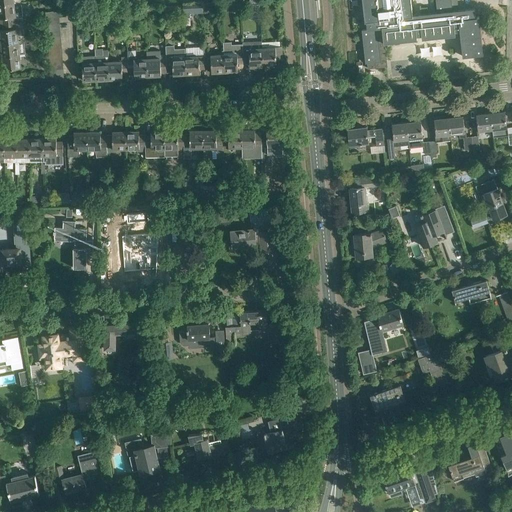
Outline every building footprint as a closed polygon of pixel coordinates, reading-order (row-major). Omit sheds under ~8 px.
[(367,29),(362,30),(365,63),(367,63),(368,68),(387,66),(384,42),(417,39),(416,35),(421,35),(422,38),(455,35),(455,31),(460,31),(462,56),(483,54),(479,16),(477,17),(475,8),(458,10),(456,0),(435,0),(437,12),(412,15),(410,0),(362,0),(365,22),(366,22),(367,29)] [(207,11),(207,7),(219,6),(219,2),(203,3),(203,11),(207,11)] [(0,23),(2,24),(23,22),(20,3),(0,4),(0,23)] [(173,15),(183,14),(183,5),(165,6),(166,19),(173,18),(173,15)] [(135,18),(145,17),(144,7),(134,8),(135,18)] [(23,22),(2,24),(3,29),(0,29),(0,35),(1,43),(18,41),(25,41),(23,22)] [(108,39),(115,39),(115,38),(125,38),(125,30),(108,31),(108,39)] [(263,65),(262,48),(261,40),(248,41),(248,45),(242,45),(243,63),(250,62),(250,66),(263,65)] [(19,54),(18,41),(1,43),(2,56),(19,54)] [(238,63),(243,63),(242,45),(242,43),(231,44),(231,41),(223,41),(224,53),(225,71),(238,70),(238,63)] [(173,74),(186,73),(184,48),(173,48),(173,44),(166,45),(167,71),(173,71),(173,74)] [(147,51),(147,58),(148,76),(161,75),(161,71),(167,71),(166,45),(165,45),(166,54),(160,54),(160,50),(147,51)] [(276,59),(282,59),(282,46),(275,46),(275,47),(262,48),(263,65),(276,64),(276,59)] [(61,55),(60,48),(48,49),(48,56),(61,55)] [(184,48),(186,73),(199,73),(199,69),(205,69),(204,56),(198,56),(198,55),(185,56),(185,48),(184,48)] [(103,55),(95,55),(96,79),(109,79),(108,61),(107,49),(102,50),(103,55)] [(211,72),(225,71),(224,53),(210,54),(210,55),(204,56),(205,69),(211,68),(211,72)] [(19,54),(2,56),(4,69),(21,67),(20,57),(19,54)] [(83,80),(96,79),(95,55),(82,56),(83,80)] [(134,76),(148,76),(147,58),(134,58),(134,60),(127,60),(128,73),(134,73),(134,76)] [(128,73),(127,60),(108,61),(109,79),(123,78),(122,73),(128,73)] [(62,74),(62,69),(49,70),(50,78),(51,78),(63,77),(62,74)] [(511,144),(511,126),(507,127),(505,111),(491,112),(492,129),(493,137),(508,135),(509,145),(511,144)] [(492,129),(491,112),(476,114),(478,131),(492,129)] [(447,117),(450,134),(459,133),(460,138),(463,138),(463,137),(466,137),(465,132),(464,132),(463,116),(447,117)] [(436,141),(450,140),(451,140),(450,134),(447,117),(434,119),(436,135),(435,135),(435,140),(436,141)] [(420,120),(405,122),(408,144),(423,142),(423,141),(420,120)] [(394,145),(408,144),(405,122),(392,123),(394,145),(388,145),(389,158),(395,157),(394,145)] [(376,145),(384,144),(382,128),(366,130),(366,127),(348,129),(350,144),(351,147),(360,146),(360,144),(362,143),(368,142),(367,137),(375,136),(376,145)] [(242,146),(242,129),(228,130),(228,133),(222,133),(223,164),(223,156),(226,156),(228,154),(231,153),(232,151),(234,146),(242,146)] [(261,154),(261,133),(255,133),(255,129),(242,129),(242,146),(249,146),(250,154),(261,154)] [(284,138),(282,138),(282,129),(267,129),(268,153),(275,153),(274,152),(282,152),(282,144),(282,143),(284,143),(284,138)] [(184,157),(184,146),(183,134),(178,134),(178,130),(164,131),(164,147),(164,155),(177,155),(177,157),(184,157)] [(183,134),(184,146),(189,146),(189,147),(203,147),(203,130),(190,130),(190,134),(183,134)] [(203,147),(216,147),(216,160),(220,160),(220,164),(223,164),(222,133),(222,132),(216,132),(216,130),(203,130),(203,147)] [(113,135),(106,135),(106,147),(112,147),(112,148),(126,148),(125,131),(112,131),(113,135)] [(139,131),(125,131),(126,148),(139,148),(139,150),(145,149),(144,134),(139,134),(139,131)] [(150,147),(164,147),(164,131),(151,131),(151,134),(144,134),(145,149),(145,156),(150,156),(150,147)] [(74,135),(67,135),(68,156),(78,156),(78,149),(87,149),(87,132),(74,132),(74,135)] [(100,132),(87,132),(87,149),(94,148),(96,156),(106,156),(106,147),(106,135),(101,135),(100,132)] [(466,137),(463,137),(463,138),(465,150),(473,149),(472,136),(466,137)] [(17,162),(19,162),(30,162),(30,138),(17,139),(17,162)] [(43,161),(43,155),(43,138),(30,138),(30,162),(41,162),(41,167),(45,167),(45,164),(45,161),(43,161)] [(56,138),(43,138),(43,155),(43,161),(45,161),(45,164),(63,164),(63,141),(56,141),(56,138)] [(15,162),(17,162),(17,139),(4,139),(4,156),(4,162),(15,162)] [(430,141),(423,141),(423,142),(425,154),(431,153),(431,157),(432,157),(430,141)] [(486,164),(490,176),(497,173),(500,172),(497,163),(486,164)] [(379,176),(365,178),(353,179),(354,187),(350,188),(352,213),(367,211),(365,187),(380,185),(379,176)] [(473,227),(473,228),(488,222),(487,218),(492,217),(492,219),(507,213),(502,200),(505,199),(504,195),(500,197),(494,179),(492,180),(485,182),(486,183),(477,187),(487,214),(471,220),(473,227)] [(204,197),(223,197),(223,180),(219,180),(219,183),(203,183),(204,197)] [(87,193),(88,199),(94,199),(97,195),(97,189),(91,189),(87,193)] [(68,192),(61,192),(61,202),(69,202),(68,192)] [(87,200),(87,199),(87,192),(76,192),(76,195),(72,195),(72,200),(87,200)] [(388,208),(392,218),(400,215),(396,205),(388,208)] [(436,208),(420,213),(421,214),(422,213),(424,220),(415,224),(423,246),(437,241),(435,234),(443,230),(445,234),(454,231),(446,210),(438,214),(436,208)] [(87,230),(76,229),(76,220),(62,220),(62,228),(55,227),(54,240),(55,240),(55,239),(73,241),(73,242),(74,242),(74,241),(75,241),(76,241),(76,249),(73,249),(73,268),(87,267),(87,252),(93,252),(93,242),(86,242),(87,230)] [(354,255),(356,255),(356,256),(373,255),(372,248),(387,242),(382,228),(371,233),(354,234),(354,236),(352,236),(354,255)] [(3,258),(0,258),(0,272),(9,272),(8,268),(32,266),(30,247),(27,247),(25,229),(14,230),(15,244),(11,244),(11,248),(2,249),(3,258)] [(234,245),(229,245),(229,260),(241,259),(241,262),(250,261),(250,259),(258,258),(258,257),(269,256),(268,244),(281,244),(280,230),(282,230),(282,229),(262,230),(262,231),(263,231),(263,233),(233,235),(234,245)] [(157,233),(112,237),(115,277),(129,276),(129,271),(145,270),(144,250),(158,249),(157,233)] [(452,289),(455,300),(465,297),(467,304),(491,297),(486,279),(452,289)] [(511,304),(507,291),(499,294),(502,301),(501,301),(503,306),(504,306),(506,313),(511,310),(511,304)] [(372,318),(364,321),(371,349),(372,354),(373,354),(384,351),(382,342),(379,329),(382,328),(382,329),(403,322),(402,317),(399,308),(392,310),(391,307),(372,313),(374,318),(372,318)] [(241,325),(226,326),(225,326),(226,340),(234,339),(234,333),(250,332),(250,329),(258,329),(258,331),(268,330),(269,341),(279,340),(278,323),(268,324),(267,309),(240,311),(241,325)] [(216,337),(210,337),(209,323),(203,323),(203,322),(199,322),(199,320),(187,321),(188,329),(187,329),(187,331),(179,331),(180,342),(183,345),(188,345),(191,342),(190,339),(203,338),(204,347),(217,346),(216,337)] [(140,322),(105,325),(104,349),(116,349),(116,333),(140,332),(141,335),(148,334),(148,339),(154,338),(153,323),(140,324),(140,322)] [(85,348),(84,341),(82,341),(81,328),(71,329),(72,337),(69,337),(68,335),(67,335),(67,336),(58,337),(57,334),(48,335),(48,334),(42,335),(43,341),(44,341),(44,344),(40,344),(41,356),(46,355),(47,369),(61,367),(60,353),(61,353),(61,355),(70,354),(69,352),(74,352),(74,359),(84,358),(83,349),(85,348)] [(12,369),(23,367),(18,337),(3,340),(3,341),(0,341),(0,365),(11,363),(12,369)] [(93,342),(95,358),(103,357),(101,341),(93,342)] [(170,358),(169,341),(160,342),(162,359),(170,358)] [(504,349),(484,356),(487,365),(491,364),(497,379),(505,376),(505,377),(508,376),(508,375),(511,373),(511,371),(509,363),(507,358),(511,356),(511,345),(504,349)] [(435,386),(448,381),(436,351),(424,355),(435,386)] [(375,364),(362,367),(363,374),(377,371),(375,364)] [(405,400),(400,384),(370,395),(373,402),(376,401),(380,414),(392,410),(392,409),(405,404),(404,400),(405,400)] [(293,437),(294,434),(299,435),(299,434),(298,434),(302,401),(303,401),(303,400),(288,398),(286,412),(291,413),(289,427),(283,429),(280,417),(269,420),(272,431),(265,432),(264,430),(257,432),(261,451),(268,449),(268,451),(269,451),(268,449),(286,445),(286,447),(287,447),(286,443),(289,442),(292,440),(293,437)] [(81,409),(96,408),(95,399),(80,401),(81,409)] [(163,417),(162,406),(150,406),(151,418),(163,417)] [(179,410),(167,411),(169,429),(183,427),(179,410)] [(135,454),(129,455),(130,460),(130,461),(133,470),(139,469),(140,473),(157,469),(160,468),(156,452),(155,447),(157,446),(170,445),(169,431),(154,432),(150,433),(151,444),(143,446),(137,447),(138,453),(137,453),(137,452),(135,452),(135,453),(135,454)] [(511,432),(500,437),(506,452),(501,455),(506,468),(511,465),(511,432)] [(191,443),(195,442),(199,458),(211,455),(211,456),(230,451),(228,440),(221,442),(221,439),(208,442),(207,438),(203,439),(202,433),(188,434),(191,443)] [(489,462),(484,446),(478,448),(476,442),(468,445),(472,457),(448,465),(454,481),(464,477),(475,473),(476,476),(486,472),(483,464),(489,462)] [(62,466),(53,468),(57,483),(64,482),(66,492),(86,487),(84,478),(90,477),(89,474),(102,471),(98,456),(96,449),(78,454),(83,473),(65,477),(62,466)] [(383,483),(386,491),(388,490),(389,491),(391,496),(402,492),(400,487),(414,482),(421,503),(435,498),(424,465),(415,469),(411,471),(409,465),(383,474),(385,482),(383,483)] [(13,480),(6,482),(11,500),(20,498),(21,500),(31,498),(30,496),(40,493),(35,475),(28,477),(27,473),(12,477),(13,480)] [(293,511),(295,508),(284,504),(282,508),(280,507),(277,507),(275,508),(273,500),(261,503),(260,501),(255,502),(256,504),(244,507),(245,511),(293,511)]
